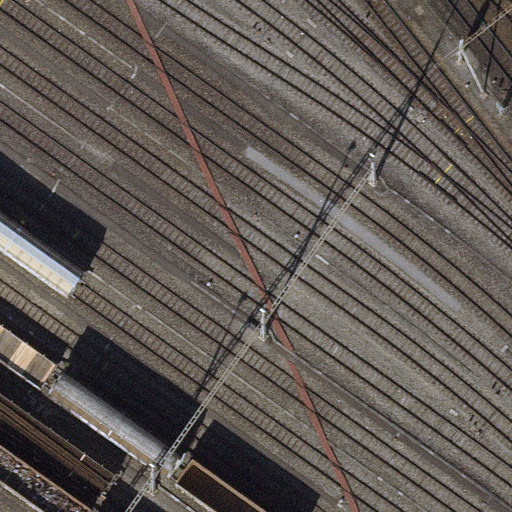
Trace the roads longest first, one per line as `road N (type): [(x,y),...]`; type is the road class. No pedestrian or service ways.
road 1 (secondary): [(0,434),(339,0)]
road 2 (secondary): [(246,0),(0,319)]
